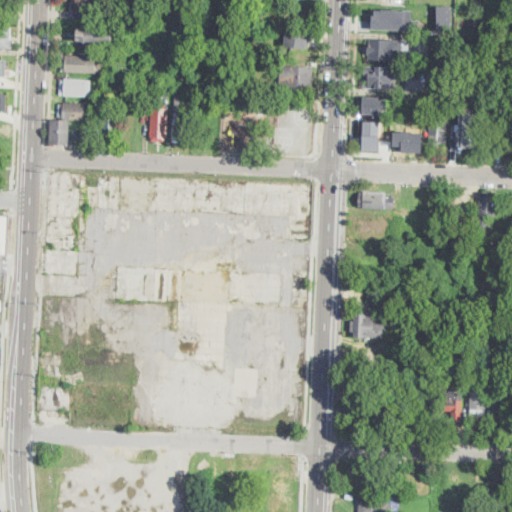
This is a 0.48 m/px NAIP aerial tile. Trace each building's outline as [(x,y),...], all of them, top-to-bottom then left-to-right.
[(103,0),(103,12),(95,12),(95,14),(83,13),(83,11),(76,10),(76,5),(74,5),(74,0),(103,0)] [(299,24),(282,24),(282,12),(286,12),(286,3),(298,3),(312,3),(312,25),(299,24)] [(452,5),(437,5),(437,27),(452,28),(452,5)] [(419,18),(418,29),(373,26),(374,9),(412,11),(412,17),(419,18)] [(112,26),(111,47),(85,46),(85,40),(78,40),(78,37),(78,28),(84,28),(84,26),(112,26)] [(14,40),(14,48),(0,47),(0,27),(12,28),(11,40),(14,40)] [(285,31),(283,45),(305,47),(305,45),(309,45),(309,42),(310,42),(311,34),(285,31)] [(403,41),(402,62),(370,60),(370,55),(368,55),(368,44),(370,44),(370,39),(403,41)] [(97,56),(96,64),(100,64),(100,73),(65,72),(65,71),(62,70),(62,57),(67,57),(67,55),(97,56)] [(8,72),(8,81),(0,81),(0,56),(9,57),(8,72)] [(313,78),(313,86),(309,85),(309,87),(303,87),(302,90),(290,90),(290,86),(287,86),(288,79),(281,79),(282,66),(310,67),(310,68),(314,68),(313,78)] [(397,68),(396,89),(364,88),(365,67),(397,68)] [(92,80),(92,95),(61,94),(61,86),(61,79),(92,80)] [(7,104),(7,111),(2,111),(2,113),(0,112),(0,89),(4,90),(4,93),(8,93),(7,104)] [(388,98),(387,109),(382,109),(382,114),(363,114),(363,98),(388,98)] [(185,103),(184,119),(186,120),(185,143),(173,142),(174,118),(175,102),(185,103)] [(89,119),(89,121),(60,119),(61,103),(86,104),(86,114),(89,114),(89,119)] [(168,105),(167,108),(169,108),(168,139),(166,138),(166,141),(153,141),(153,138),(152,138),(153,108),(154,108),(155,105),(168,105)] [(118,115),(118,135),(102,135),(102,114),(118,115)] [(447,117),(446,143),(439,142),(439,146),(429,146),(430,116),(447,117)] [(70,144),(70,145),(50,144),(51,120),(71,120),(70,144)] [(363,148),(379,149),(380,120),(364,120),(363,148)] [(476,122),(474,154),(473,154),(473,157),(457,156),(457,153),(455,153),(457,121),(476,122)] [(498,130),(497,151),(494,151),(494,155),(485,155),(485,150),(480,150),(481,125),(490,125),(490,130),(498,130)] [(387,192),(387,196),(395,196),(395,209),(363,208),(363,206),(359,206),(360,194),(364,194),(364,192),(387,192)] [(497,193),(497,215),(489,215),(488,225),(479,225),(480,192),(497,193)] [(0,216),(10,217),(8,255),(0,254),(0,216)] [(464,219),(463,237),(449,235),(451,218),(464,219)] [(388,290),(388,305),(370,305),(370,298),(370,289),(388,290)] [(374,316),(374,324),(384,324),(384,338),(356,337),(356,332),(351,331),(351,320),(355,320),(355,315),(374,316)] [(383,348),(382,366),(349,364),(351,346),(383,348)] [(511,385),(511,411),(495,410),(496,385),(511,385)] [(487,406),(486,416),(470,415),(470,411),(472,386),(488,387),(487,406)] [(463,394),(462,424),(453,424),(454,411),(445,411),(446,400),(452,401),(453,393),(463,394)] [(389,399),(389,409),(386,409),(385,421),(350,421),(350,418),(347,418),(347,400),(352,400),(352,398),(389,399)] [(292,458),(292,470),(286,470),(286,474),(281,474),(281,470),(277,470),(277,473),(269,473),(270,457),(292,457),(292,458)] [(232,489),(218,489),(217,459),(231,459),(232,489)] [(504,476),(503,505),(488,505),(489,476),(504,476)] [(295,489),(295,490),(264,490),(264,481),(295,481),(295,489)] [(246,491),(237,491),(237,482),(249,482),(249,491),(246,491)] [(292,497),(291,503),(295,504),(294,511),(266,511),(267,500),(273,501),(274,496),(292,497)] [(234,511),(235,501),(246,502),(251,502),(250,511),(234,511)] [(390,502),(389,511),(359,511),(360,501),(390,502)]
